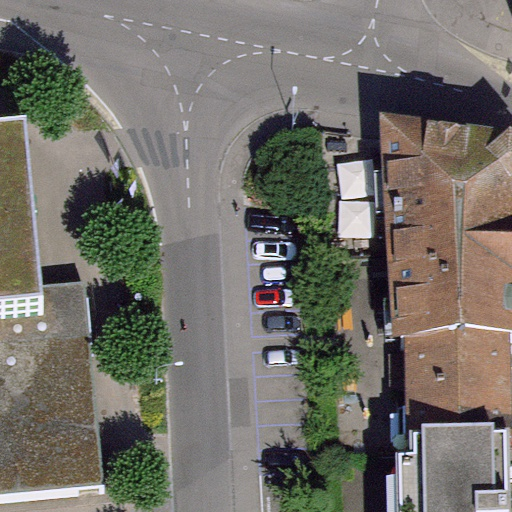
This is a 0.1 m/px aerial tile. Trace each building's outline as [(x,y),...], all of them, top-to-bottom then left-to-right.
[(0,328),(42,325),(27,147),(0,150),(0,328)] [(399,340),(400,356),(409,355),(505,353),(511,353),(511,164),(509,161),(386,147),(399,340)] [(96,408),(71,408),(64,346),(0,352),(0,503),(104,494),(96,408)] [(508,457),(505,353),(409,355),(411,460),(508,457)] [(509,511),(508,457),(411,460),(411,511),(509,511)]
